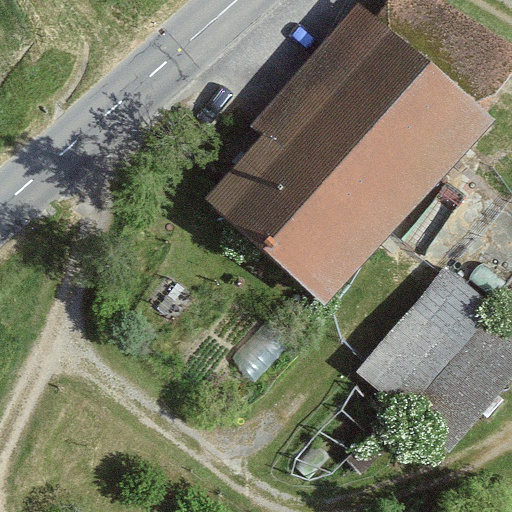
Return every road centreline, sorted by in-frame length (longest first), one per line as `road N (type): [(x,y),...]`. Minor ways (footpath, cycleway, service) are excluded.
road 1 (track): [(71,145),(93,213),(59,330),(0,460)]
road 2 (secondary): [(240,0),(0,208)]
